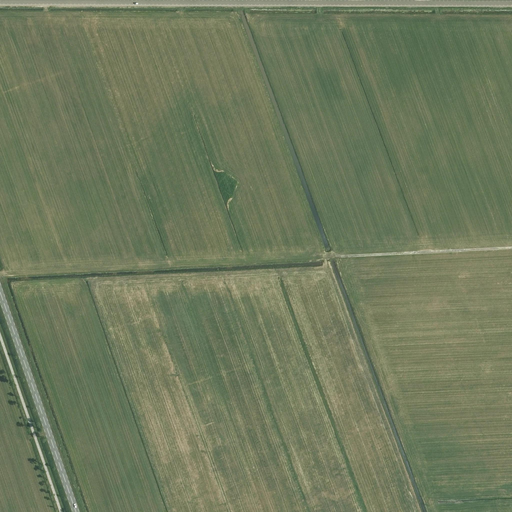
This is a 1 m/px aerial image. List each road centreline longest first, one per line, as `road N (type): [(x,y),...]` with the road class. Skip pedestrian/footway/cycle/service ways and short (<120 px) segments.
road 1 (tertiary): [(0,2),(511,3)]
road 2 (primary): [(75,511),(0,293)]
road 3 (track): [(511,248),(333,256)]
